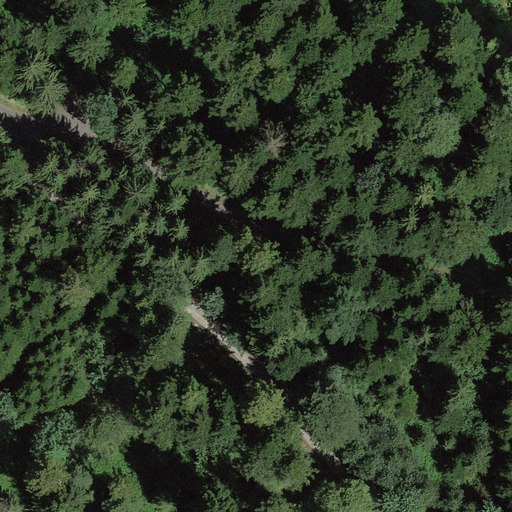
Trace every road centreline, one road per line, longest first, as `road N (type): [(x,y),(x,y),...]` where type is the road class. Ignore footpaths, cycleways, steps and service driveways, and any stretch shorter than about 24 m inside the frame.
road 1 (track): [(10,121),(54,198),(249,352),(320,429),(380,511)]
road 2 (unclassified): [(511,297),(326,247),(0,117)]
